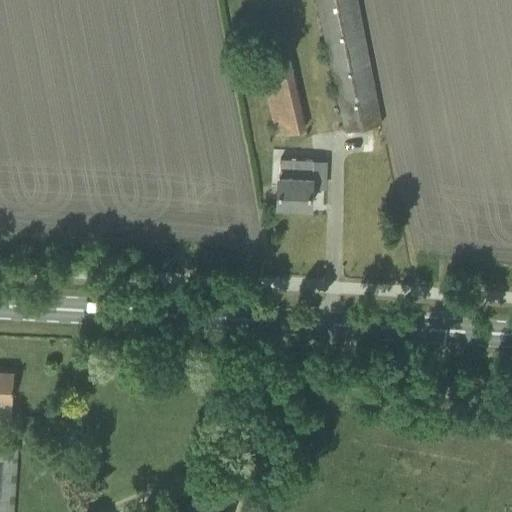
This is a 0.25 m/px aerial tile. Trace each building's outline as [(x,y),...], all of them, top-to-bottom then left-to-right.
[(317,0),(346,131),(381,124),(356,0),(317,0)] [(309,126),(290,56),(259,62),(277,134),(309,126)] [(295,157),(289,156),(280,156),(277,204),(310,205),(313,158),(295,157)] [(0,413),(11,415),(14,371),(0,370),(0,413)] [(0,511),(12,511),(17,443),(0,441),(0,511)]
